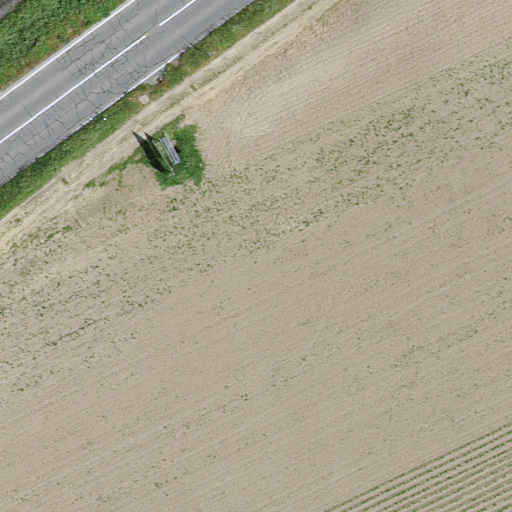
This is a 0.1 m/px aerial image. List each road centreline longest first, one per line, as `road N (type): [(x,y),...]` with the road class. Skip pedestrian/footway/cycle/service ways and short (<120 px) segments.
road 1 (track): [(314,0),(0,232)]
road 2 (primary): [(0,152),(198,0)]
